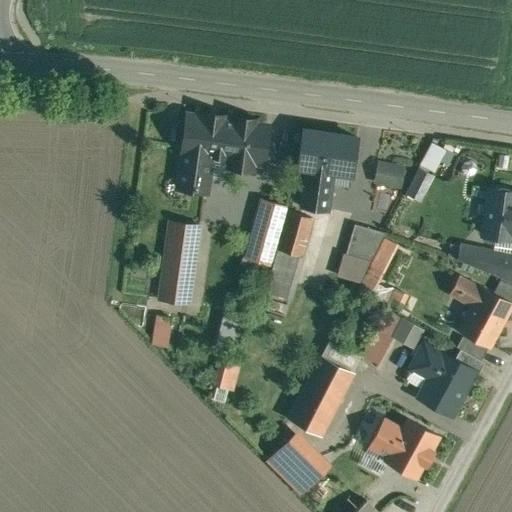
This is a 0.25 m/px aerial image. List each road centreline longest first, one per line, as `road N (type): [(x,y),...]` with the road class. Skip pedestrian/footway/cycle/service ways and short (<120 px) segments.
road 1 (secondary): [(511,123),(0,64)]
road 2 (residential): [(511,383),(442,511)]
